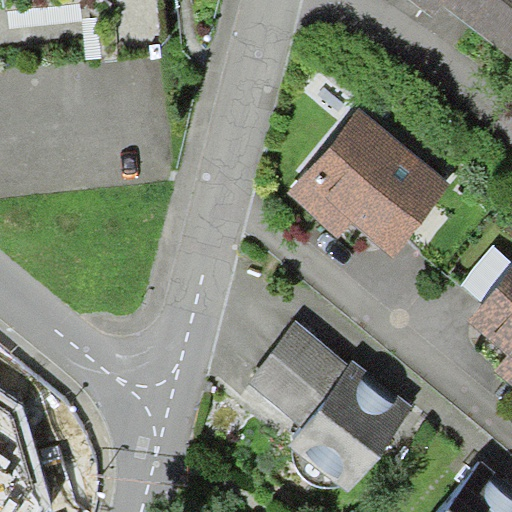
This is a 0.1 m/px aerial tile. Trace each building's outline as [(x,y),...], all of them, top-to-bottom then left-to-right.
[(165,34),(161,0),(0,0),(0,5),(50,0),(102,0),(110,6),(115,55),(156,51),(155,46),(165,34)] [(489,2),(511,19),(511,0),(455,0),(478,17),(489,2)] [(455,181),(360,101),(305,167),(400,247),(455,181)] [(511,274),(480,311),(511,361),(511,274)] [(302,419),(330,383),(330,373),(330,364),(290,330),(252,378),(302,419)] [(345,482),(402,409),(352,371),(330,373),(330,383),(302,419),(287,437),(345,482)] [(13,410),(0,401),(0,511),(39,511),(42,507),(13,410)] [(511,511),(511,496),(473,464),(433,511),(511,511)]
